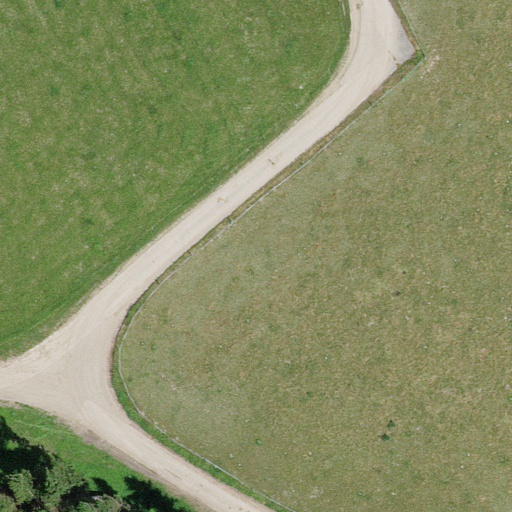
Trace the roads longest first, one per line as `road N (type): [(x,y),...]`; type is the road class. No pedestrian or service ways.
road 1 (track): [(372,0),(401,53),(21,374)]
road 2 (track): [(0,378),(21,374),(264,511)]
